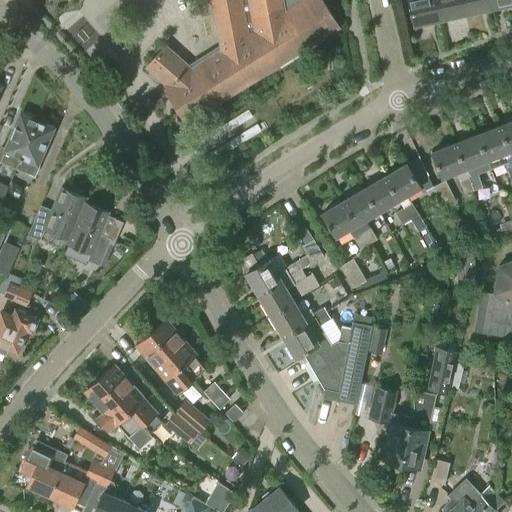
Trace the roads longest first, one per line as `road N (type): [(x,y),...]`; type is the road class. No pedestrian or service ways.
road 1 (residential): [(368,511),(262,385),(181,243)]
road 2 (residential): [(181,243),(91,103),(0,11)]
road 3 (residential): [(181,243),(264,185),(403,112)]
road 4 (residential): [(0,424),(62,348),(181,243)]
